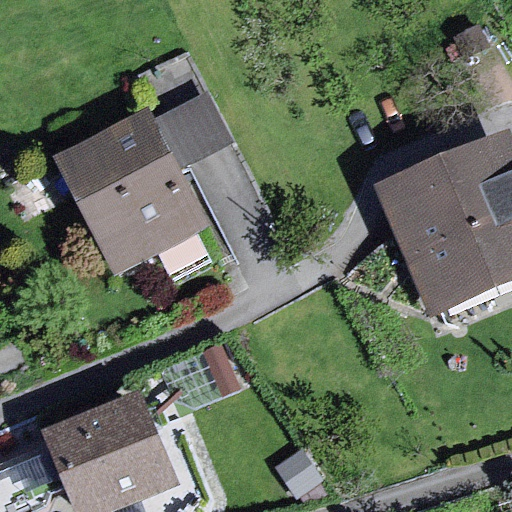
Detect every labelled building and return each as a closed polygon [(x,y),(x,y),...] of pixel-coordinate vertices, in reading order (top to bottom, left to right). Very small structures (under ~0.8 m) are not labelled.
[(186,57),(135,82),(176,165),(228,140),(186,57)] [(138,119),(51,162),(107,274),(193,231),(163,170),(139,122),(138,119)] [(511,149),(383,205),(435,325),(511,291),(511,149)] [(128,397),(35,434),(42,450),(60,495),(66,511),(106,511),(165,489),(128,397)] [(0,511),(17,511),(60,495),(42,450),(0,466),(0,511)]
